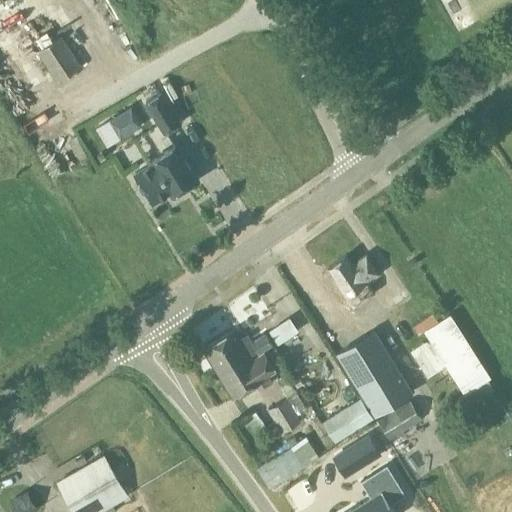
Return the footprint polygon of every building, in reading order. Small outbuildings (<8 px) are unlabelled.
[(511,0),(469,0),(483,22),(511,3),(511,0)] [(57,82),(80,67),(60,37),(37,52),(57,82)] [(112,86),(72,111),(78,121),(119,97),(112,86)] [(146,103),(163,133),(179,123),(161,94),(146,103)] [(141,126),(130,107),(109,120),(120,138),(141,126)] [(152,164),(135,174),(141,183),(138,187),(142,195),(147,194),(153,203),(170,192),(172,196),(198,180),(177,146),(151,162),(152,164)] [(349,300),(395,271),(376,240),(330,269),(349,300)] [(402,286),(393,291),(406,311),(414,305),(402,286)] [(276,344),(282,340),(274,328),(268,332),(276,344)] [(247,334),(239,339),(234,330),(202,350),(218,376),(237,363),(233,356),(245,348),(250,356),(257,352),(258,355),(264,351),(263,351),(272,346),(265,334),(252,342),(247,334)] [(374,416),(412,393),(374,331),(336,354),(374,416)] [(237,363),(218,376),(233,399),(260,381),(263,387),(272,382),(269,376),(276,372),(264,351),(258,355),(257,352),(250,356),(245,348),(233,356),(237,363)] [(268,410),(281,433),(300,421),(297,415),(306,409),(295,392),(285,398),(286,399),(268,410)] [(335,442),(373,418),(360,397),(322,422),(335,442)] [(409,401),(378,421),(390,439),(421,419),(409,401)] [(386,445),(373,425),(329,453),(342,474),(386,445)] [(258,467),(269,487),(281,481),(280,478),(284,476),(279,466),(276,468),(275,467),(279,465),(274,457),(270,459),(271,461),(258,467)] [(105,458),(58,483),(73,511),(86,511),(124,492),(105,458)] [(401,488),(382,459),(357,475),(367,490),(334,511),(389,511),(394,509),(386,497),(401,488)] [(6,494),(12,511),(35,511),(36,511),(28,487),(6,494)]
